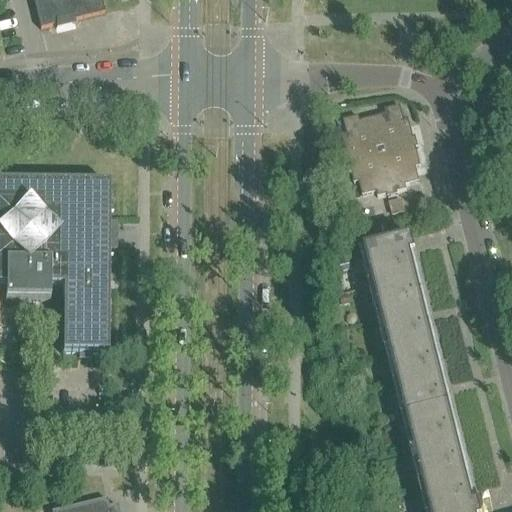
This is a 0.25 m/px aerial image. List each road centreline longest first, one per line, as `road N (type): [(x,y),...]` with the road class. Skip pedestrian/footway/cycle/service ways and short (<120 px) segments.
road 1 (tertiary): [(244,511),(247,79)]
road 2 (tertiary): [(185,80),(180,511)]
road 3 (residential): [(511,384),(440,92)]
road 4 (residential): [(247,79),(405,77),(440,92)]
road 5 (residential): [(0,90),(185,80)]
